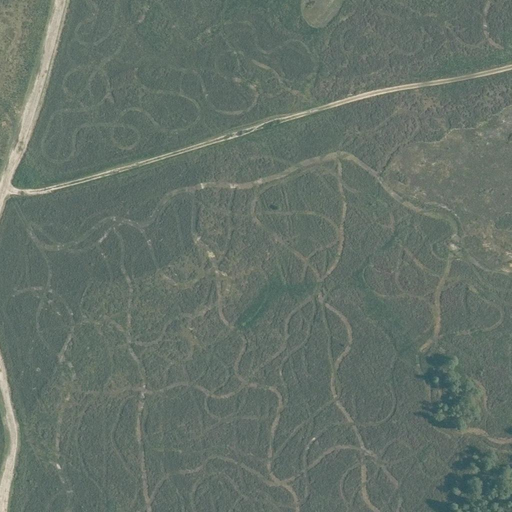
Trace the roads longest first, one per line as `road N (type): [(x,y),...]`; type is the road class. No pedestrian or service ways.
road 1 (track): [(511,68),(392,89),(108,176),(3,192)]
road 2 (track): [(0,203),(60,0)]
road 3 (track): [(2,511),(15,436),(0,376)]
